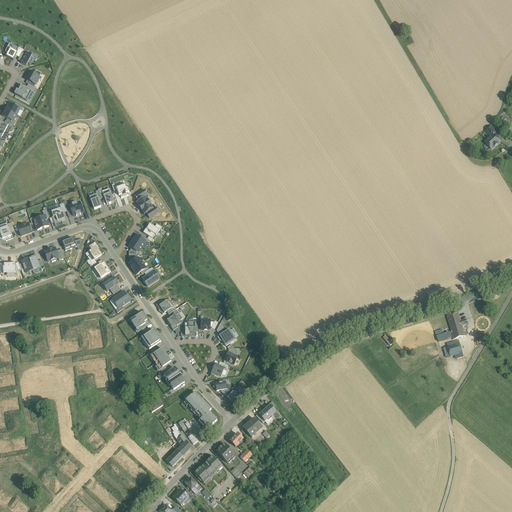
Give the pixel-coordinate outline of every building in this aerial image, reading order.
[(19,50),(18,49),(9,45),(5,52),(8,54),(6,57),(13,61),(16,57),(18,52),(18,51),(19,50)] [(32,57),(26,53),(25,55),(21,63),(20,64),(27,67),(28,65),(30,66),(31,63),(33,61),(31,60),(32,57)] [(29,72),(25,80),(27,81),(35,86),(42,74),(36,71),(34,75),(29,72)] [(27,101),(31,93),(32,92),(26,89),(20,85),(14,95),(27,101)] [(28,85),(26,89),(32,92),(31,93),(34,94),(36,89),(34,88),(28,85)] [(7,108),(6,110),(17,116),(20,110),(14,107),(10,105),(9,108),(7,108)] [(13,122),(17,116),(6,110),(4,113),(6,114),(4,117),(8,119),(13,122)] [(511,121),(506,114),(500,119),(506,125),(511,121)] [(0,122),(0,130),(9,135),(12,129),(4,124),(0,122)] [(492,127),(486,132),(491,137),(494,135),(497,132),(492,127)] [(0,138),(5,141),(9,135),(0,130),(0,138)] [(491,137),(485,143),(492,150),(501,142),(494,135),(491,137)] [(115,185),(112,186),(114,192),(117,191),(119,196),(120,196),(121,199),(129,196),(128,193),(129,193),(127,188),(126,188),(125,184),(116,188),(115,185)] [(102,192),(104,198),(107,206),(114,203),(109,190),(102,192)] [(138,201),(139,202),(145,198),(144,197),(147,195),(144,191),(135,197),(137,202),(138,201)] [(99,201),(96,195),(89,197),(94,210),(101,208),(99,201)] [(145,198),(139,202),(136,203),(139,207),(138,207),(142,212),(144,215),(147,214),(146,215),(149,219),(159,213),(156,208),(153,210),(153,209),(151,205),(148,201),(145,197),(145,198)] [(70,208),(73,216),(73,217),(76,216),(76,217),(81,215),(80,214),(83,213),(80,203),(77,204),(76,203),(72,205),(72,206),(69,207),(70,208)] [(61,208),(50,212),(55,225),(65,221),(63,214),(61,208)] [(44,217),(40,218),(41,219),(38,220),(37,219),(35,220),(33,221),(35,225),(37,231),(49,227),(46,220),(45,216),(44,217)] [(28,224),(18,228),(21,237),(32,233),(28,224)] [(155,228),(150,225),(147,230),(146,229),(143,234),(149,237),(152,240),(155,236),(156,236),(159,231),(155,228)] [(11,234),(8,227),(0,229),(0,239),(0,240),(6,243),(13,240),(11,234)] [(140,239),(136,236),(132,242),(142,248),(146,243),(140,239)] [(74,238),(62,243),(66,252),(77,248),(78,250),(80,249),(83,241),(80,240),(75,242),(74,238)] [(88,253),(90,257),(100,251),(95,244),(94,245),(93,243),(88,242),(86,247),(89,248),(90,251),(88,253)] [(142,248),(132,242),(128,248),(131,249),(136,253),(139,253),(142,248)] [(55,249),(44,252),(48,262),(51,261),(52,263),(56,261),(55,260),(58,259),(56,252),(55,249)] [(62,250),(56,252),(58,259),(59,261),(65,259),(62,250)] [(103,256),(100,251),(90,257),(88,258),(92,264),(89,265),(91,268),(94,266),(97,264),(95,261),(103,256)] [(42,272),(41,271),(41,269),(38,262),(36,256),(28,259),(28,260),(27,260),(29,265),(30,265),(33,272),(34,275),(42,272)] [(142,263),(139,259),(136,259),(131,263),(129,264),(132,270),(142,263)] [(22,264),(24,270),(26,274),(33,272),(30,265),(29,265),(27,260),(21,262),(22,264)] [(1,264),(0,267),(0,272),(3,272),(3,277),(17,276),(17,271),(21,271),(19,266),(19,263),(15,264),(4,265),(1,264)] [(94,269),(101,279),(111,272),(104,263),(103,263),(96,268),(94,269)] [(142,263),(132,270),(136,276),(140,273),(142,276),(145,274),(150,271),(148,268),(146,269),(142,263)] [(152,269),(150,271),(145,274),(146,277),(142,280),(148,288),(159,280),(152,269)] [(102,285),(107,292),(110,290),(117,285),(119,284),(114,278),(102,285)] [(120,291),(117,285),(110,290),(113,296),(120,291)] [(130,302),(124,292),(112,300),(118,309),(118,310),(122,307),(130,302)] [(163,302),(156,306),(163,315),(167,312),(174,307),(171,303),(170,304),(168,301),(163,302)] [(169,315),(171,319),(179,314),(176,310),(169,315)] [(458,313),(447,317),(450,327),(461,323),(461,321),(458,313)] [(142,314),(130,321),(138,333),(150,326),(142,314)] [(171,319),(168,321),(170,325),(169,325),(173,332),(178,329),(177,326),(180,324),(179,322),(182,320),(179,314),(171,319)] [(201,321),(201,330),(204,330),(204,331),(207,331),(207,330),(210,330),(210,328),(212,328),(215,323),(210,323),(210,321),(207,321),(207,320),(204,320),(204,321),(201,321)] [(185,324),(185,337),(195,337),(195,332),(195,323),(188,323),(188,324),(185,324)] [(217,331),(220,336),(226,332),(221,323),(217,331)] [(461,323),(450,327),(452,333),(453,336),(454,340),(465,336),(462,326),(461,323)] [(226,347),(236,340),(229,330),(226,332),(220,336),(217,338),(220,342),(222,341),(226,347)] [(153,331),(141,338),(149,350),(161,343),(153,331)] [(392,345),(385,336),(383,338),(390,347),(392,345)] [(454,345),(448,347),(451,357),(463,353),(460,344),(454,345)] [(162,349),(150,357),(160,371),(171,364),(162,349)] [(231,364),(234,365),(238,358),(236,357),(229,354),(228,354),(224,361),(227,362),(227,363),(231,365),(231,364)] [(221,377),(224,369),(215,365),(212,373),(221,377)] [(175,369),(164,376),(173,391),(184,383),(175,369)] [(14,373),(0,375),(0,386),(16,384),(14,373)] [(217,392),(221,391),(227,390),(226,388),(225,382),(215,384),(212,384),(213,388),(216,388),(217,392)] [(230,395),(237,389),(235,387),(231,390),(228,393),(230,395)] [(227,390),(221,391),(222,392),(225,396),(228,393),(231,390),(229,388),(226,388),(227,390)] [(243,396),(237,389),(230,395),(227,398),(233,405),(243,396)] [(195,393),(192,396),(191,396),(185,401),(189,405),(188,406),(192,410),(192,409),(198,416),(197,416),(199,418),(200,417),(202,419),(199,422),(203,427),(204,426),(207,430),(217,421),(209,412),(211,410),(195,393)] [(18,398),(0,401),(0,412),(19,409),(18,398)] [(278,409),(272,402),(269,405),(270,406),(275,412),(278,409)] [(275,412),(270,406),(264,411),(270,417),(273,415),(277,420),(280,417),(276,412),(275,412)] [(270,417),(264,411),(259,415),(262,419),(265,422),(270,417)] [(120,425),(112,417),(103,426),(112,434),(120,425)] [(255,420),(244,429),(248,434),(251,438),(262,428),(255,420)] [(106,440),(97,432),(89,441),(97,449),(106,440)] [(243,440),(237,435),(235,436),(234,438),(230,442),(236,447),(243,440)] [(191,449),(183,436),(181,437),(180,438),(182,441),(184,444),(181,447),(187,453),(191,449)] [(24,438),(0,441),(0,453),(26,450),(24,438)] [(260,445),(256,441),(251,445),(255,449),(260,445)] [(225,446),(222,448),(221,447),(219,449),(220,450),(217,453),(227,464),(235,456),(225,446)] [(187,453),(181,447),(180,448),(179,448),(176,451),(177,451),(183,457),(187,453)] [(177,451),(167,462),(172,468),(183,457),(177,451)] [(245,454),(240,458),(245,462),(249,458),(245,454)] [(207,464),(201,469),(201,468),(194,474),(204,484),(210,479),(217,473),(216,473),(222,467),(212,457),(206,463),(207,464)] [(79,469),(70,460),(62,469),(70,478),(79,469)] [(254,472),(250,467),(244,474),(248,478),(254,472)] [(235,469),(231,473),(237,479),(241,475),(235,469)] [(63,486),(54,477),(45,486),(54,495),(63,486)] [(191,478),(188,481),(187,480),(185,483),(186,484),(185,484),(191,490),(194,488),(198,492),(200,490),(201,489),(191,478)] [(181,490),(175,496),(175,495),(173,498),(177,501),(176,502),(181,506),(188,498),(188,497),(184,493),(181,490)] [(193,496),(187,490),(184,493),(188,497),(188,498),(190,499),(193,496)] [(12,497),(2,491),(0,494),(0,504),(6,508),(12,497)] [(27,511),(30,508),(20,502),(13,511),(27,511)]
